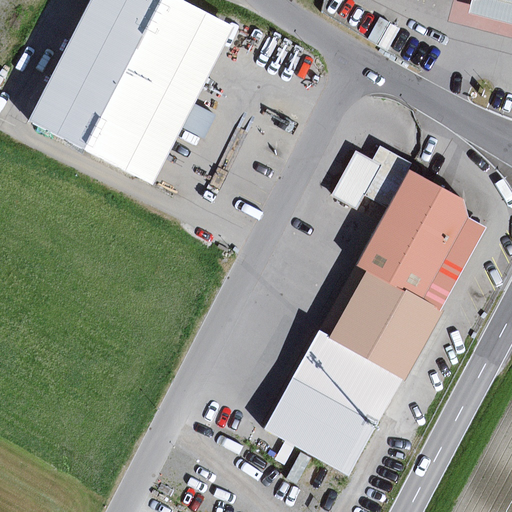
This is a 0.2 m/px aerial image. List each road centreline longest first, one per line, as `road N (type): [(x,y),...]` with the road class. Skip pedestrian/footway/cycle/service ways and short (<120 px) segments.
road 1 (unclassified): [(121,511),(355,58)]
road 2 (primary): [(408,511),(511,315)]
road 3 (unclassified): [(511,147),(355,58)]
